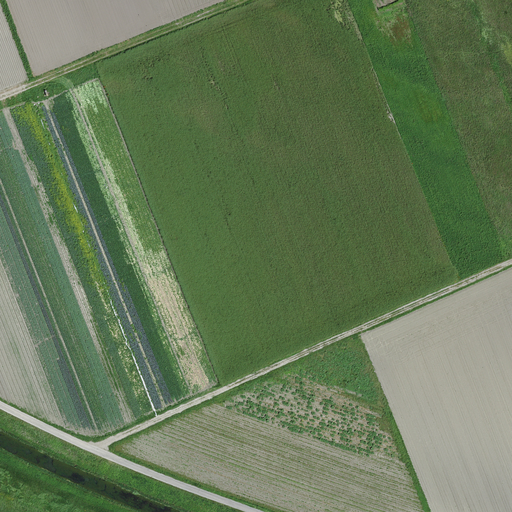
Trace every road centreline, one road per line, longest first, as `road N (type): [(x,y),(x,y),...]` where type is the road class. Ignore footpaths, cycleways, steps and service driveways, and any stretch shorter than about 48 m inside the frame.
road 1 (track): [(96,449),(511,263)]
road 2 (track): [(260,511),(0,402)]
road 3 (track): [(0,97),(227,5)]
